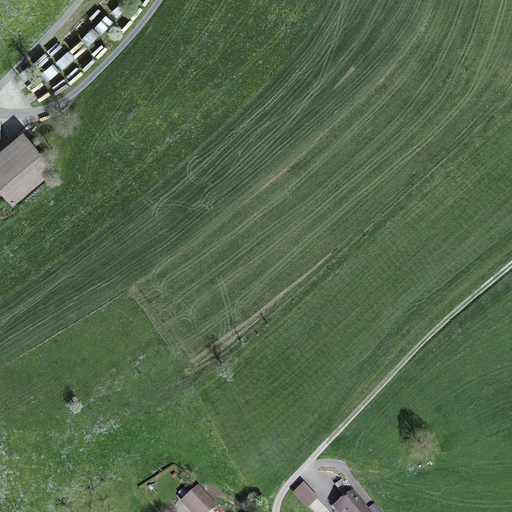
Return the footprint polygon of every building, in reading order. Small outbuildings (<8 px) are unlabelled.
[(62,68),(75,56),(69,49),(56,61),(62,68)] [(55,63),(41,69),(45,78),(59,72),(55,63)] [(0,161),(0,187),(13,203),(53,169),(27,138),(0,161)] [(347,499),(336,508),(339,511),(367,511),(353,495),(354,494),(344,481),(337,487),(347,499)] [(308,507),(317,498),(303,484),(294,493),(308,507)] [(193,511),(208,511),(214,507),(197,489),(184,502),(193,511)]
